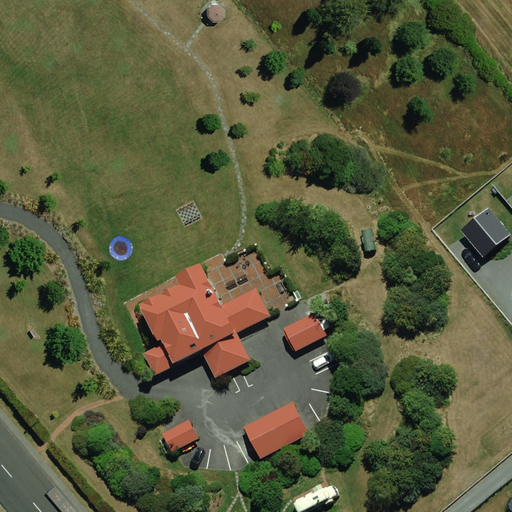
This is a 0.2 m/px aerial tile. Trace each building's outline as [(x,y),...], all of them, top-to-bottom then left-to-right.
[(503,241),(481,216),(456,236),(477,261),(503,241)] [(191,287),(143,308),(172,374),(207,359),(217,380),(259,362),(246,332),(273,320),(256,283),(226,296),(212,266),(186,277),(191,287)] [(322,312),(285,328),(296,353),(333,337),(322,312)] [(296,402),(244,428),(259,458),(311,432),(296,402)] [(189,422),(161,436),(169,453),(198,439),(189,422)]
